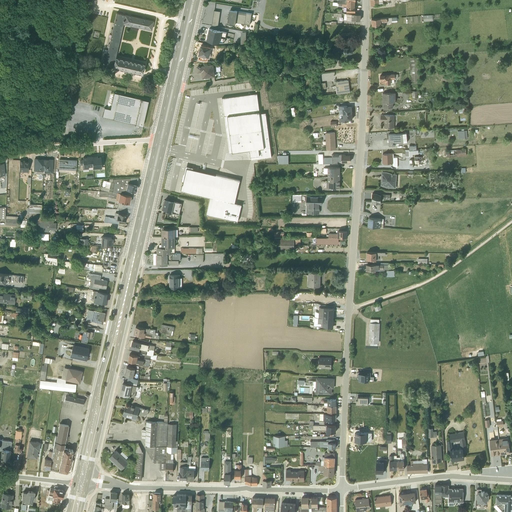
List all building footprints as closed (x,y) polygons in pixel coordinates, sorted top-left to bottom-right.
[(346,12),(355,12),(355,7),(355,3),(337,3),(337,2),(333,2),(333,6),(342,6),(342,8),(346,8),(346,12)] [(220,11),(214,10),(211,25),(217,26),(220,11)] [(229,15),(227,23),(234,25),(235,22),(250,24),(251,14),(234,11),(230,10),(229,15)] [(125,14),(116,12),(116,13),(109,44),(108,43),(107,47),(108,47),(104,65),(112,67),(115,57),(123,23),(125,14)] [(151,30),(151,29),(153,21),(125,14),(123,23),(151,30)] [(371,19),(372,25),(373,29),(378,29),(377,25),(381,25),(381,22),(387,22),(397,22),(396,17),(371,19)] [(209,29),(206,40),(215,42),(224,42),(226,32),(209,29)] [(209,58),(211,48),(201,46),(200,49),(200,50),(199,50),(197,60),(202,61),(202,60),(207,61),(208,58),(209,58)] [(112,67),(141,74),(143,64),(115,57),(112,67)] [(417,57),(409,58),(410,81),(414,81),(414,84),(417,83),(417,81),(420,81),(419,57),(417,57)] [(197,67),(198,72),(202,71),(203,78),(214,76),(213,72),(216,72),(215,68),(214,68),(213,65),(197,67)] [(381,80),(381,83),(385,83),(385,84),(391,84),(391,83),(392,83),(392,79),(395,79),(395,78),(398,78),(398,74),(380,75),(380,80),(381,80)] [(335,81),(337,94),(349,92),(347,80),(335,81)] [(266,83),(260,84),(263,101),(269,100),(266,83)] [(222,97),(224,114),(259,109),(257,92),(222,97)] [(104,108),(102,117),(142,126),(148,101),(148,100),(114,93),(110,109),(104,108)] [(383,103),(383,107),(393,107),(393,102),(395,102),(395,93),(382,93),(382,103),(383,103)] [(342,114),(352,112),(351,106),(347,106),(347,105),(338,106),(338,110),(342,110),(342,114)] [(259,112),(259,109),(224,114),(226,133),(268,127),(266,111),(259,112)] [(339,120),(339,122),(348,121),(348,120),(352,119),(352,112),(342,114),(339,114),(340,118),(339,118),(338,118),(338,120),(339,120)] [(394,115),(380,114),(380,122),(384,122),(384,127),(394,128),(394,115)] [(271,156),(268,127),(226,133),(229,152),(250,149),(251,159),(271,156)] [(453,127),(454,135),(464,135),(463,127),(453,127)] [(326,149),(326,150),(336,149),(335,132),(325,133),(326,149)] [(388,134),(389,145),(399,145),(398,143),(407,142),(406,133),(388,134)] [(443,147),(444,154),(467,153),(466,145),(443,147)] [(392,153),(382,154),(382,163),(392,163),(393,165),(397,165),(397,157),(393,157),(393,154),(392,153)] [(279,163),(289,163),(289,154),(278,154),(279,163)] [(323,158),(323,163),(337,163),(337,162),(350,162),(350,155),(345,155),(345,154),(332,154),(332,157),(323,158)] [(82,165),(83,169),(89,169),(88,166),(92,166),(91,157),(87,157),(87,158),(83,158),(83,159),(80,160),(79,165),(82,165)] [(41,159),(34,158),(33,171),(34,171),(34,174),(43,174),(44,159),(41,159)] [(43,172),(43,173),(52,173),(52,171),(53,171),(53,159),(46,159),(44,159),(43,172)] [(59,159),(58,172),(75,173),(76,160),(59,159)] [(19,172),(28,172),(28,162),(24,162),(24,160),(19,160),(19,172)] [(241,202),(233,200),(239,178),(185,165),(179,189),(209,197),(205,213),(237,220),(241,202)] [(327,168),(323,168),(323,173),(327,173),(327,178),(340,178),(340,167),(327,167),(327,168)] [(396,172),(381,171),(381,185),(396,186),(396,172)] [(137,185),(136,185),(138,178),(131,178),(131,177),(109,179),(109,181),(106,181),(104,187),(101,186),(100,190),(105,190),(110,191),(130,196),(132,191),(135,191),(137,185)] [(326,182),(326,187),(340,187),(340,178),(327,178),(327,182),(326,182)] [(118,201),(129,203),(130,196),(110,191),(99,191),(98,196),(99,196),(108,197),(108,193),(116,195),(116,199),(117,200),(118,200),(118,201)] [(372,193),(372,200),(381,200),(381,197),(390,197),(390,193),(376,192),(376,193),(372,193)] [(306,204),(306,212),(319,213),(319,205),(322,205),(322,197),(322,196),(306,195),(306,204)] [(182,203),(165,199),(162,210),(179,214),(182,203)] [(28,220),(35,220),(41,220),(42,202),(36,202),(36,204),(30,204),(29,204),(29,208),(28,220)] [(104,216),(103,222),(118,223),(119,220),(125,222),(125,221),(126,221),(126,219),(126,218),(126,215),(115,213),(114,218),(104,216)] [(369,216),(368,224),(383,226),(383,217),(369,216)] [(53,221),(41,220),(35,220),(35,227),(43,227),(43,231),(49,231),(49,230),(56,230),(56,223),(53,222),(53,221)] [(70,227),(70,234),(76,234),(76,231),(83,231),(83,225),(76,225),(76,224),(70,224),(70,227)] [(175,228),(161,229),(161,237),(177,237),(177,230),(175,230),(175,228)] [(101,237),(101,245),(110,246),(110,244),(113,245),(113,239),(111,239),(111,237),(101,237)] [(274,237),(274,251),(294,251),(294,244),(298,244),(298,245),(300,245),(300,238),(284,237),(274,237)] [(156,247),(156,253),(175,253),(175,242),(177,242),(177,240),(162,240),(162,247),(156,247)] [(386,253),(386,252),(385,252),(385,250),(367,250),(367,257),(372,257),(372,258),(378,258),(379,253),(386,253)] [(44,264),(57,266),(57,262),(57,258),(47,257),(47,254),(44,253),(43,257),(45,257),(44,264)] [(156,253),(156,265),(167,264),(167,265),(178,265),(178,260),(180,259),(180,254),(156,253)] [(63,267),(102,272),(102,270),(103,267),(102,267),(102,265),(81,262),(81,263),(64,261),(63,267)] [(367,262),(367,268),(371,268),(371,269),(385,269),(385,267),(389,267),(388,261),(372,261),(372,262),(367,262)] [(308,271),(308,286),(320,287),(320,271),(308,271)] [(9,275),(0,273),(0,282),(9,283),(9,279),(8,279),(9,275)] [(98,287),(105,288),(106,281),(100,279),(100,276),(89,273),(88,277),(86,277),(86,279),(90,280),(89,288),(98,289),(98,287)] [(169,275),(169,288),(179,288),(179,274),(169,275)] [(93,291),(92,291),(91,295),(92,295),(92,298),(93,298),(93,302),(104,304),(104,303),(107,304),(108,298),(106,298),(107,292),(97,291),(93,291)] [(15,294),(0,292),(0,302),(14,304),(15,294)] [(315,311),(315,316),(333,317),(333,307),(319,306),(319,312),(315,311)] [(88,309),(85,320),(102,324),(105,313),(103,313),(88,309)] [(333,320),(333,317),(315,316),(314,316),(314,324),(333,325),(333,320)] [(380,321),(379,321),(379,317),(370,317),(370,319),(370,320),(369,320),(369,340),(370,340),(370,343),(377,343),(377,341),(379,341),(380,321)] [(162,324),(160,332),(172,335),(174,327),(162,324)] [(136,326),(135,331),(136,331),(135,333),(139,334),(139,336),(144,338),(145,337),(151,338),(151,337),(158,338),(159,335),(158,335),(158,333),(155,332),(155,329),(136,326)] [(83,329),(81,340),(87,341),(87,338),(91,339),(93,332),(83,329)] [(147,354),(153,356),(154,350),(155,346),(152,345),(149,345),(149,342),(139,339),(139,342),(132,340),(130,348),(139,350),(140,348),(149,349),(149,351),(147,351),(147,354)] [(70,356),(86,360),(89,349),(72,345),(70,356)] [(150,359),(156,360),(157,355),(153,355),(153,356),(147,354),(145,354),(144,360),(139,359),(140,356),(129,354),(128,360),(136,362),(139,363),(139,364),(143,365),(145,366),(148,366),(149,365),(152,365),(153,362),(152,362),(149,362),(150,359)] [(332,356),(319,355),(319,366),(328,366),(328,367),(331,367),(332,356)] [(51,362),(54,363),(54,359),(45,357),(44,362),(43,365),(41,365),(41,371),(46,372),(47,363),(51,363),(51,362)] [(66,380),(79,383),(82,371),(68,367),(68,368),(63,367),(61,378),(57,378),(56,382),(45,381),(46,372),(41,371),(39,388),(75,392),(76,384),(65,383),(66,380)] [(135,369),(126,367),(125,375),(133,377),(135,369)] [(316,375),(315,391),(332,392),(332,386),(334,386),(334,376),(316,375)] [(0,380),(0,384),(7,385),(7,383),(11,383),(12,378),(3,377),(3,380),(6,381),(0,380)] [(120,394),(134,397),(136,390),(137,390),(138,387),(136,386),(137,383),(127,381),(126,384),(122,383),(120,394)] [(483,414),(489,414),(489,413),(488,401),(486,401),(484,389),(480,389),(483,414)] [(68,392),(63,392),(62,400),(64,401),(82,406),(84,399),(67,396),(68,392)] [(125,405),(122,416),(137,419),(138,414),(143,415),(145,414),(147,415),(148,411),(148,409),(147,410),(147,409),(140,408),(140,407),(131,405),(131,407),(125,405)] [(160,462),(160,469),(166,470),(166,452),(168,424),(168,422),(167,422),(164,422),(146,421),(146,429),(142,429),(141,438),(145,438),(145,446),(145,448),(152,460),(154,460),(154,462),(160,462)] [(66,436),(68,425),(59,423),(57,435),(55,435),(52,451),(50,468),(66,472),(68,471),(71,471),(73,460),(70,459),(71,456),(73,454),(74,452),(73,450),(72,450),(73,450),(72,450),(67,448),(68,448),(68,447),(64,447),(65,443),(67,443),(68,437),(68,436),(66,436)] [(313,423),(313,428),(326,428),(326,431),(331,431),(331,430),(335,430),(336,423),(325,423),(319,423),(313,423)] [(176,424),(168,424),(166,452),(177,453),(178,441),(176,441),(177,424),(176,424)] [(437,428),(433,428),(433,426),(429,425),(429,434),(437,434),(437,428)] [(21,439),(22,431),(16,430),(14,439),(15,439),(13,451),(17,452),(18,453),(19,453),(20,452),(21,453),(22,448),(20,447),(20,444),(20,439),(21,439)] [(466,445),(464,430),(449,432),(450,438),(446,438),(448,448),(450,447),(451,457),(464,455),(463,446),(466,445)] [(398,445),(402,445),(406,445),(406,431),(403,431),(404,436),(402,436),(402,437),(398,437),(398,445)] [(286,438),(286,434),(274,434),(274,444),(288,444),(288,438),(286,438)] [(500,452),(509,451),(507,435),(498,436),(500,452)] [(500,452),(498,436),(490,438),(491,453),(500,452)] [(326,439),(310,439),(310,445),(328,445),(328,446),(336,446),(336,440),(335,440),(335,438),(327,438),(326,439)] [(4,459),(9,459),(11,446),(10,446),(11,441),(8,441),(8,440),(3,440),(0,439),(0,450),(0,451),(1,451),(0,458),(0,459),(1,460),(2,460),(3,460),(4,460),(4,459)] [(40,442),(29,441),(27,457),(37,458),(38,450),(39,451),(40,442)] [(441,442),(431,443),(432,460),(433,460),(433,461),(433,462),(435,462),(436,460),(442,459),(441,442)] [(138,443),(135,443),(133,479),(137,479),(138,479),(140,480),(141,479),(142,479),(144,452),(143,452),(138,443)] [(116,450),(109,457),(121,468),(129,460),(126,458),(128,456),(122,450),(120,453),(116,450)] [(45,458),(43,468),(49,469),(50,468),(52,451),(49,451),(47,458),(45,458)] [(316,459),(315,463),(334,464),(335,451),(325,451),(324,455),(324,458),(321,458),(321,459),(316,459)] [(167,473),(168,473),(169,472),(173,472),(173,468),(174,468),(174,463),(173,463),(173,460),(172,460),(172,453),(166,452),(166,472),(167,473)] [(209,457),(201,457),(201,469),(209,470),(209,457)] [(407,462),(407,471),(428,470),(428,462),(427,462),(427,457),(422,457),(422,458),(410,459),(410,462),(407,462)] [(376,470),(387,470),(387,459),(376,459),(376,470)] [(188,462),(180,462),(180,471),(179,471),(179,475),(180,475),(180,479),(187,479),(188,462)] [(334,464),(319,463),(318,468),(324,468),(324,471),(334,472),(334,464)] [(187,479),(194,480),(194,475),(195,475),(195,470),(195,466),(190,466),(190,464),(188,464),(187,479)] [(266,464),(263,464),(263,483),(271,483),(271,475),(275,475),(275,471),(271,471),(271,469),(268,466),(267,467),(266,464)] [(291,468),(286,468),(286,478),(290,478),(290,479),(304,479),(304,468),(299,468),(299,469),(290,469),(291,468)] [(251,469),(245,469),(245,476),(245,483),(257,483),(257,476),(251,475),(251,469)] [(454,500),(463,500),(463,486),(448,486),(448,482),(441,483),(442,494),(448,494),(448,500),(449,500),(449,503),(454,503),(454,500)] [(427,486),(420,487),(421,496),(425,495),(425,499),(430,499),(428,490),(427,491),(427,486)] [(484,501),(484,500),(487,501),(487,497),(488,497),(489,492),(487,492),(488,490),(481,489),(481,487),(477,487),(476,491),(476,492),(476,496),(477,496),(477,500),(480,500),(480,501),(481,502),(482,502),(484,501)] [(63,495),(64,492),(62,490),(59,489),(54,488),(54,489),(50,488),(49,490),(47,490),(46,495),(47,495),(45,501),(51,503),(51,504),(59,506),(60,502),(61,497),(62,498),(62,495),(63,495)] [(406,490),(408,501),(408,503),(413,503),(413,500),(416,500),(414,489),(406,490)] [(399,491),(400,502),(408,501),(406,490),(399,491)] [(23,492),(22,503),(26,504),(26,502),(32,503),(34,492),(27,491),(27,492),(23,492)] [(116,498),(116,492),(110,491),(109,498),(105,498),(104,507),(106,508),(106,509),(112,509),(112,500),(115,501),(117,501),(118,499),(116,498)] [(500,511),(511,511),(511,508),(511,501),(511,493),(510,491),(508,493),(496,492),(496,502),(501,507),(500,511)] [(13,495),(2,493),(0,504),(0,506),(11,508),(13,495)] [(149,500),(149,509),(148,511),(151,511),(152,511),(153,511),(153,510),(159,510),(159,509),(159,504),(160,504),(160,493),(154,493),(154,499),(153,499),(152,500),(149,500)] [(375,495),(376,505),(391,503),(390,493),(375,495)] [(181,511),(185,511),(186,494),(176,494),(176,495),(173,495),(173,504),(176,505),(177,505),(177,507),(181,507),(181,511)] [(196,503),(195,511),(204,511),(205,508),(203,508),(203,495),(196,495),(196,501),(195,501),(195,503),(196,503)] [(309,506),(309,495),(302,495),(302,503),(299,503),(298,511),(308,511),(309,511),(309,510),(309,506)] [(317,511),(318,495),(309,495),(309,506),(312,506),(312,509),(313,509),(313,511),(317,511)] [(323,495),(318,495),(318,508),(336,508),(336,501),(327,501),(327,505),(321,504),(321,501),(323,501),(323,495)] [(271,509),(274,509),(275,496),(265,496),(264,508),(271,508),(271,509)] [(357,509),(366,508),(366,506),(370,506),(368,496),(355,497),(356,502),(355,502),(355,505),(356,505),(357,509)] [(232,511),(232,510),(233,510),(233,501),(225,501),(219,501),(218,511),(232,511)] [(280,511),(287,511),(288,501),(282,501),(280,511)] [(295,508),(296,501),(288,501),(288,508),(287,511),(294,511),(295,510),(295,508)] [(240,511),(247,511),(248,511),(248,507),(247,507),(247,502),(241,502),(240,511)]
